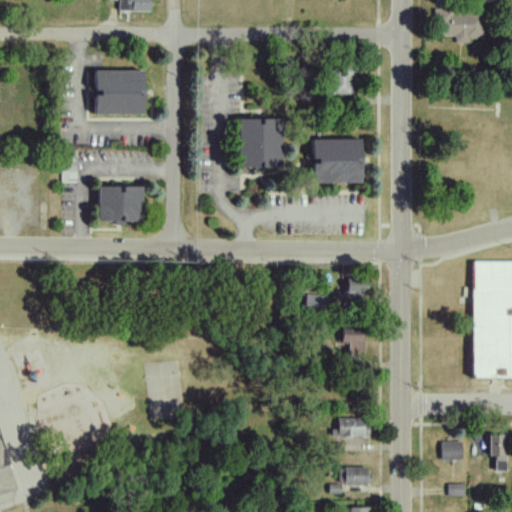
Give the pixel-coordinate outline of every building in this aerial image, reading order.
[(116,11),(148,11),(147,0),(103,0),(116,0),(116,11)] [(454,36),(454,42),(467,42),(467,38),(480,38),(481,12),(433,11),(432,35),(454,36)] [(330,94),(350,94),(350,67),(330,67),(330,94)] [(140,70),(90,70),(91,115),(140,114),(140,70)] [(279,118),(256,118),(235,118),(234,167),(278,168),(279,118)] [(309,183),(359,182),(358,138),(308,139),(309,161),(309,183)] [(59,183),(74,182),(74,151),(58,152),(59,183)] [(94,221),(137,222),(138,187),(94,186),(94,221)] [(469,378),(511,377),(511,260),(469,261),(469,378)] [(344,277),(343,294),(363,295),(364,278),(344,277)] [(326,297),(304,293),(302,306),(323,310),(326,297)] [(362,352),(361,328),(339,329),(340,343),(346,343),(346,353),(362,352)] [(367,436),(367,417),(335,418),(335,429),(329,429),(329,437),(367,436)] [(504,435),(487,435),(487,456),(493,456),(493,471),(505,471),(504,435)] [(439,460),(460,460),(459,441),(439,441),(439,460)] [(0,467),(2,466),(4,471),(0,472),(0,492),(0,494),(15,489),(9,472),(5,468),(7,466),(0,443),(0,467)] [(368,485),(367,466),(339,467),(339,485),(368,485)] [(446,496),(463,496),(463,484),(446,483),(446,496)]
